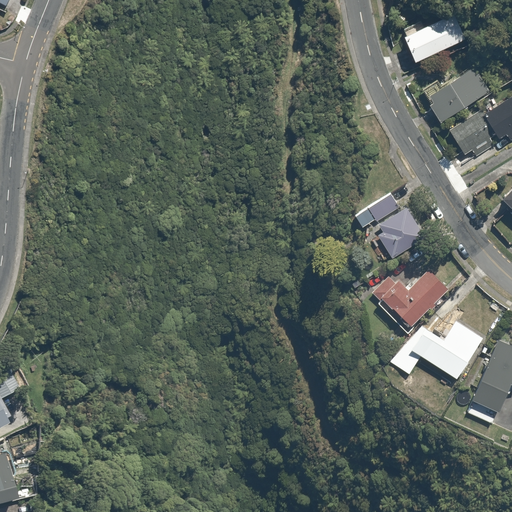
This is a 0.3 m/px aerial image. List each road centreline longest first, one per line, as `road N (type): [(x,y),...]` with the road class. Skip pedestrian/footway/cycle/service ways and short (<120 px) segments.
road 1 (residential): [(356,0),(388,105),(478,249),(511,283)]
road 2 (residential): [(0,283),(24,65)]
